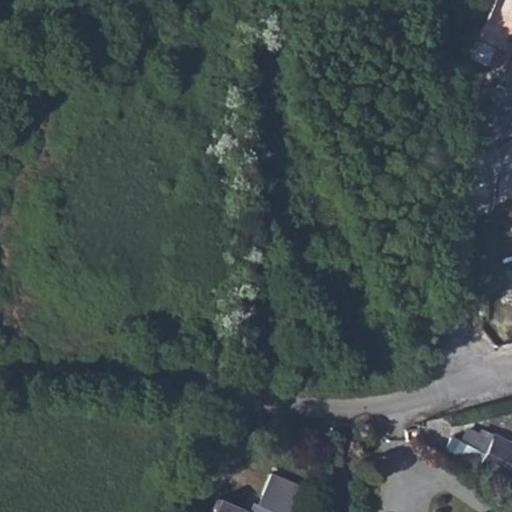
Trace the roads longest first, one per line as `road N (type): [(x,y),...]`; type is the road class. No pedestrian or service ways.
road 1 (residential): [(448,396),(462,157)]
road 2 (residential): [(448,396),(341,421),(213,410)]
road 3 (track): [(0,389),(97,372),(213,410)]
